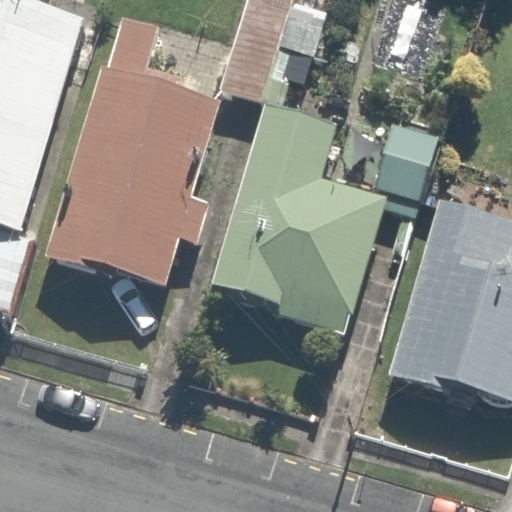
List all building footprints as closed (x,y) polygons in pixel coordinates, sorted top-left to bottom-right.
[(305,0),(249,0),(225,98),(278,112),(305,0)] [(99,37),(0,9),(0,320),(18,325),(99,37)] [(164,40),(121,28),(49,286),(181,323),(197,263),(211,267),(225,216),(212,212),(238,117),(149,93),(164,40)] [(354,149),(270,124),(207,336),(348,378),(394,222),(337,205),(354,149)] [(433,154),(394,141),(376,198),(414,211),(433,154)] [(511,233),(437,212),(388,391),(511,425),(511,233)]
